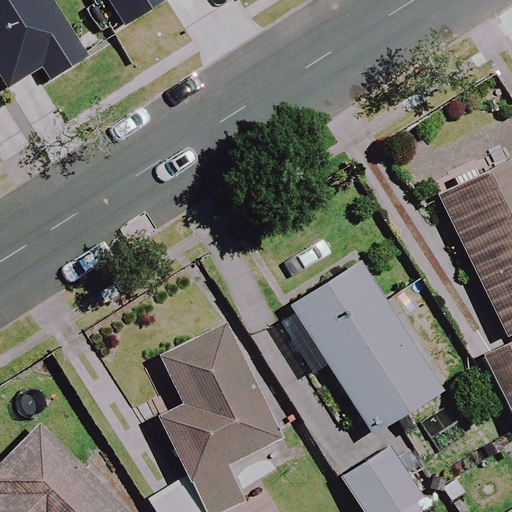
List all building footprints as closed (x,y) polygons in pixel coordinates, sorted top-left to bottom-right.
[(0,0),(0,43),(52,9),(78,48),(134,11),(127,0),(0,0)] [(511,161),(436,197),(507,346),(479,359),(511,428),(511,161)] [(440,392),(351,259),(285,303),(296,319),(281,329),(311,373),(322,365),(370,438),(440,392)] [(278,441),(218,331),(158,365),(179,405),(153,419),(186,479),(147,500),(153,511),(221,511),(240,502),(223,471),(278,441)] [(115,511),(40,429),(0,465),(0,511),(115,511)] [(410,453),(399,434),(334,475),(357,511),(399,511),(418,500),(395,463),(410,453)]
